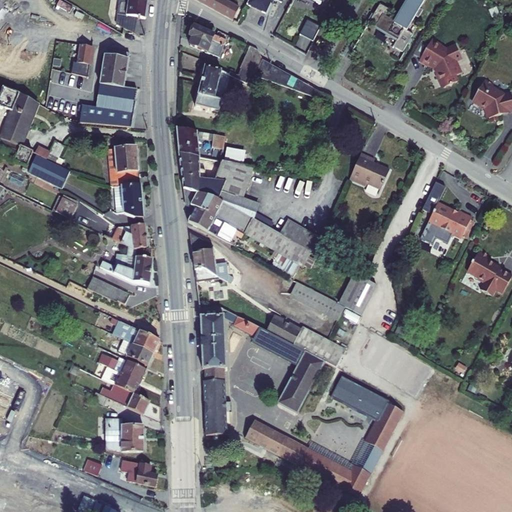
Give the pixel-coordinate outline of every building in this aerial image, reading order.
[(138,19),(145,20),(147,0),(120,0),(118,16),(125,17),(138,19)] [(194,0),(232,21),(239,8),(224,0),(194,0)] [(248,0),(246,6),(264,14),(270,0),(273,0),(280,3),(281,0),(248,0)] [(421,12),(428,0),(411,0),(396,25),(387,19),(391,13),(381,7),(375,18),(377,19),(373,25),(378,28),(377,30),(399,43),(395,50),(404,55),(409,47),(411,47),(414,43),(412,42),(415,38),(408,34),(417,19),(419,21),(423,13),(421,12)] [(123,30),(135,36),(138,19),(125,17),(123,30)] [(192,39),(190,44),(189,47),(218,60),(226,42),(194,28),(190,38),(192,39)] [(84,30),(77,29),(74,46),(80,47),(77,65),(73,64),(70,76),(87,78),(92,49),(94,35),(84,34),(84,30)] [(429,48),(422,62),(420,64),(430,70),(431,68),(436,71),(440,78),(438,78),(443,89),(447,90),(451,88),(453,88),(454,86),(459,84),(457,78),(462,75),(456,63),(462,60),(457,48),(448,53),(441,49),(442,47),(433,42),(429,48)] [(246,55),(250,48),(240,43),(237,50),(242,53),(246,55)] [(251,76),(254,77),(262,61),(257,51),(250,48),(246,55),(244,61),(239,70),(240,70),(237,77),(230,74),(229,76),(246,85),(251,76)] [(79,124),(130,129),(137,91),(124,89),(129,55),(110,51),(109,58),(104,57),(96,109),(80,106),(79,110),(81,111),(79,124)] [(326,106),(331,100),(262,61),(254,77),(316,100),(326,106)] [(230,80),(229,76),(219,72),(205,68),(194,108),(218,114),(222,101),(225,99),(230,80)] [(473,102),(486,110),(488,120),(489,120),(490,123),(497,121),(497,118),(500,117),(500,114),(511,111),(511,101),(511,96),(503,98),(503,97),(502,97),(499,97),(499,95),(491,90),(492,87),(484,82),(473,102)] [(0,157),(22,167),(26,168),(33,154),(21,148),(38,105),(19,95),(3,89),(0,96),(0,157)] [(176,129),(178,155),(199,159),(198,140),(214,142),(214,136),(176,129)] [(223,151),(225,138),(214,136),(214,142),(213,150),(223,151)] [(58,159),(64,148),(54,143),(49,153),(49,155),(58,159)] [(33,157),(35,158),(45,162),(49,155),(49,153),(37,148),(33,157)] [(113,188),(140,187),(139,178),(136,148),(107,150),(110,180),(110,187),(113,188)] [(63,161),(58,159),(49,155),(45,162),(59,169),(63,161)] [(214,200),(269,231),(273,225),(262,219),(262,220),(254,216),(258,206),(242,200),(251,175),(253,169),(220,162),(214,182),(204,181),(205,172),(200,171),(199,159),(178,155),(183,190),(214,200)] [(362,156),(360,155),(349,181),(353,183),(362,156)] [(353,183),(365,188),(367,185),(380,191),(388,172),(373,165),(374,161),(362,156),(353,183)] [(30,170),(27,174),(44,182),(61,190),(65,181),(68,174),(59,169),(45,162),(35,158),(30,170)] [(71,175),(68,182),(67,184),(75,187),(79,177),(71,175)] [(461,241),(471,219),(458,213),(456,218),(449,214),(450,212),(436,205),(444,189),(434,184),(420,211),(431,217),(418,241),(430,247),(434,241),(446,246),(451,236),(461,241)] [(143,218),(140,187),(113,188),(116,214),(124,213),(133,219),(143,218)] [(303,268),(310,254),(279,236),(269,231),(214,200),(183,190),(184,203),(236,231),(277,254),(298,265),(300,267),(303,268)] [(61,199),(76,206),(78,203),(63,196),(61,199)] [(70,219),(76,206),(61,199),(59,198),(55,205),(57,207),(55,213),(70,219)] [(187,223),(229,245),(236,231),(184,203),(185,207),(194,212),(187,223)] [(279,236),(310,254),(319,240),(287,222),(279,236)] [(135,251),(147,250),(145,226),(117,229),(112,241),(127,249),(133,251),(135,251)] [(212,246),(189,235),(196,284),(219,280),(226,284),(227,283),(231,285),(233,279),(227,276),(226,264),(215,266),(212,246)] [(135,259),(135,251),(133,251),(127,249),(126,257),(125,269),(115,267),(114,268),(102,263),(99,268),(133,284),(149,285),(151,261),(135,259)] [(481,292),(490,298),(495,290),(502,295),(511,278),(496,269),(496,267),(494,266),(492,267),(488,264),(491,260),(479,253),(467,273),(478,279),(477,282),(484,286),(481,292)] [(292,277),(298,265),(277,254),(274,260),(281,264),(279,269),(292,277)] [(116,256),(115,267),(125,269),(126,257),(116,256)] [(361,318),(372,297),(376,287),(353,276),(339,306),(345,309),(361,318)] [(117,302),(124,306),(128,297),(92,279),(87,290),(108,300),(109,299),(117,302)] [(339,320),(345,309),(339,306),(295,284),(290,296),(339,320)] [(81,300),(86,289),(77,286),(73,295),(80,299),(81,300)] [(108,300),(87,290),(86,289),(81,300),(104,311),(111,314),(117,302),(109,299),(108,300)] [(288,299),(338,323),(339,320),(290,296),(288,299)] [(103,313),(104,311),(81,300),(80,299),(79,302),(103,313)] [(220,317),(219,309),(218,309),(200,310),(200,318),(220,317)] [(116,337),(153,355),(159,341),(108,317),(105,324),(119,331),(116,337)] [(220,317),(200,318),(201,339),(200,340),(200,349),(201,349),(202,371),(204,371),(205,383),(224,383),(224,370),(226,370),(224,324),(223,317),(220,317)] [(292,347),(293,346),(299,333),(273,318),(265,333),(292,347)] [(287,357),(292,347),(265,333),(238,319),(234,325),(235,329),(287,357)] [(293,346),(337,369),(345,352),(328,342),(302,329),(299,333),(293,346)] [(147,367),(153,355),(116,337),(101,330),(98,335),(121,347),(117,353),(147,367)] [(337,369),(367,385),(375,372),(379,363),(348,346),(345,352),(337,369)] [(296,416),(324,364),(304,354),(276,406),(296,416)] [(106,368),(139,384),(145,371),(120,359),(118,362),(111,359),(110,361),(102,358),(99,364),(106,368)] [(80,370),(71,366),(68,372),(77,376),(80,370)] [(134,396),(139,384),(106,368),(102,376),(110,380),(108,383),(124,391),(134,396)] [(375,372),(367,385),(375,389),(382,376),(375,372)] [(377,423),(387,405),(343,382),(334,400),(377,423)] [(225,404),(224,383),(205,383),(203,383),(206,437),(227,436),(226,414),(231,414),(231,404),(225,404)] [(103,407),(104,405),(107,400),(143,416),(149,403),(134,396),(124,391),(121,398),(109,392),(108,393),(103,391),(100,396),(95,394),(92,401),(103,407)] [(387,405),(377,423),(365,445),(382,454),(403,414),(387,405)] [(105,420),(105,450),(121,453),(143,453),(143,428),(121,427),(121,420),(105,420)] [(245,440),(279,457),(287,440),(255,422),(245,440)] [(287,440),(279,457),(339,489),(348,472),(287,440)] [(84,472),(97,477),(101,467),(88,461),(84,472)] [(360,497),(374,471),(355,461),(341,487),(360,497)] [(123,462),(120,473),(129,475),(128,482),(154,488),(156,477),(150,475),(149,474),(150,468),(123,462)] [(129,475),(120,473),(118,480),(128,482),(129,475)] [(272,511),(271,477),(238,478),(239,511),(272,511)]
